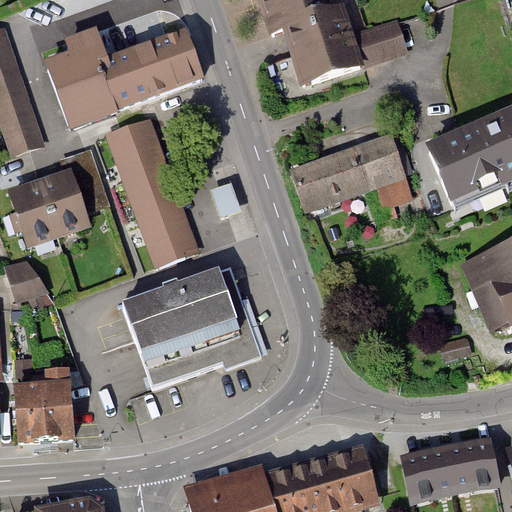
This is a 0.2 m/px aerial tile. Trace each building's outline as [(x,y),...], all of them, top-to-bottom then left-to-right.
[(256,0),(260,9),(271,40),(280,37),(299,89),(364,66),(343,7),(329,12),(324,0),(256,0)] [(147,11),(102,27),(113,58),(158,41),(147,11)] [(415,55),(404,22),(358,38),(369,70),(415,55)] [(211,84),(191,29),(158,41),(113,58),(103,61),(123,116),(211,84)] [(51,147),(11,30),(0,34),(0,113),(16,159),(51,147)] [(103,61),(97,45),(52,61),(78,133),(123,116),(103,61)] [(156,120),(109,137),(157,268),(203,252),(156,120)] [(511,126),(508,129),(511,138),(511,147),(504,151),(494,129),(430,156),(452,207),(503,185),(505,189),(511,186),(511,126)] [(392,134),(298,170),(317,216),(381,191),(387,207),(416,195),(392,134)] [(72,171),(89,217),(117,207),(96,150),(62,163),(66,173),(72,171)] [(66,173),(40,183),(61,240),(93,229),(89,217),(72,171),(66,173)] [(61,240),(40,183),(8,194),(29,252),(61,240)] [(233,186),(209,194),(220,225),(244,217),(233,186)] [(511,246),(465,266),(493,334),(511,326),(511,246)] [(53,295),(31,262),(8,270),(22,306),(53,295)] [(234,270),(219,275),(235,320),(141,353),(154,390),(226,366),(227,370),(264,358),(245,303),(234,270)] [(235,320),(219,275),(117,310),(132,356),(141,353),(235,320)] [(462,306),(431,313),(444,364),(474,356),(462,306)] [(80,441),(77,387),(18,390),(21,444),(80,441)] [(486,441),(395,463),(407,511),(408,511),(498,490),(486,441)] [(366,445),(266,475),(276,511),(366,511),(384,507),(366,445)] [(276,511),(266,475),(263,467),(191,488),(198,511),(276,511)] [(102,511),(87,500),(32,511),(102,511)]
